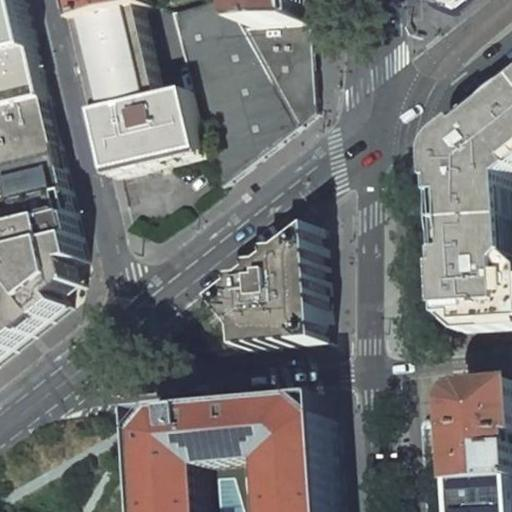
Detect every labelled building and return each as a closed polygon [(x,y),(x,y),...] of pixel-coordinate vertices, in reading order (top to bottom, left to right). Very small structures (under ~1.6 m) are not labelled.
[(0,0),(0,26),(34,19),(29,0),(0,0)] [(80,0),(86,25),(149,10),(157,8),(154,0),(80,0)] [(229,189),(322,116),(319,75),(316,27),(253,31),(250,0),(231,0),(178,16),(201,93),(219,155),(229,189)] [(316,27),(314,0),(250,0),(253,31),(316,27)] [(439,0),(448,4),(458,9),(468,0),(439,0)] [(149,10),(86,25),(86,26),(87,25),(109,116),(107,117),(122,178),(215,157),(215,156),(219,155),(201,93),(170,102),(149,10)] [(0,26),(0,112),(53,101),(34,19),(0,26)] [(511,99),(497,112),(503,120),(506,161),(511,160),(511,99)] [(0,368),(98,292),(73,188),(53,101),(0,112),(0,138),(3,151),(11,187),(14,200),(18,213),(22,230),(0,235),(0,277),(2,285),(0,286),(0,368)] [(449,166),(506,161),(503,120),(497,112),(488,118),(454,145),(451,150),(449,156),(449,166)] [(449,166),(453,225),(511,219),(508,177),(511,173),(511,160),(506,161),(449,166)] [(453,225),(457,271),(511,266),(511,233),(511,219),(453,225)] [(329,232),(207,326),(221,345),(223,357),(329,347),(337,347),(329,232)] [(511,266),(457,271),(460,313),(482,333),(511,329),(511,266)] [(511,388),(485,390),(466,413),(471,488),(511,485),(511,388)] [(161,441),(165,511),(164,511),(348,511),(343,424),(320,405),(181,418),(176,423),(175,422),(161,441)] [(511,511),(511,485),(471,488),(472,511),(511,511)]
